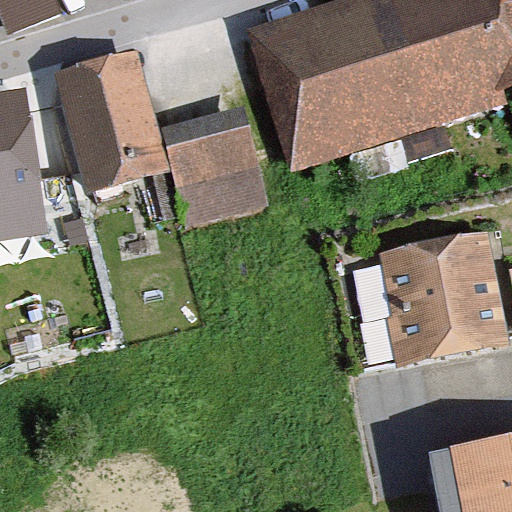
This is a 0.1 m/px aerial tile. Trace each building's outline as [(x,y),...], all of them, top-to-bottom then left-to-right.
[(47,0),(0,0),(0,24),(9,47),(59,28),(47,0)] [(511,86),(511,0),(389,0),(248,45),(292,183),(507,104),(505,89),(511,86)] [(88,213),(168,189),(134,71),(53,95),(88,213)] [(0,243),(27,241),(14,111),(0,112),(0,243)] [(264,218),(241,128),(163,149),(187,238),(264,218)] [(478,248),(373,272),(399,385),(504,361),(478,248)] [(511,511),(511,458),(425,477),(433,511),(511,511)]
